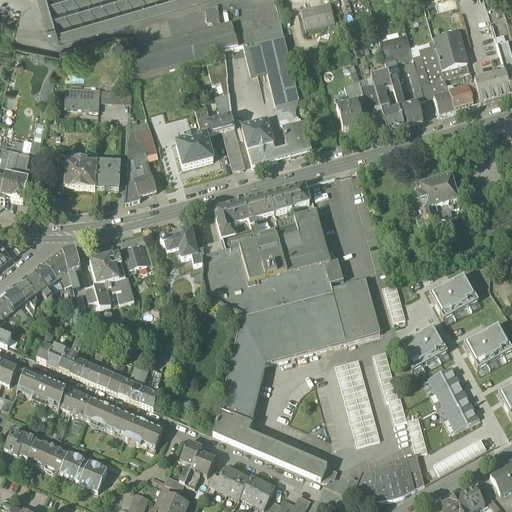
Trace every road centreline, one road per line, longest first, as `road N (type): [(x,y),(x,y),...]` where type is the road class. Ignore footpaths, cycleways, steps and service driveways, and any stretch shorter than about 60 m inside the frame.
road 1 (secondary): [(59,238),(511,118)]
road 2 (residential): [(177,434),(0,356)]
road 3 (residential): [(346,511),(177,434)]
road 4 (unknown): [(326,363),(285,385),(277,425),(347,462)]
